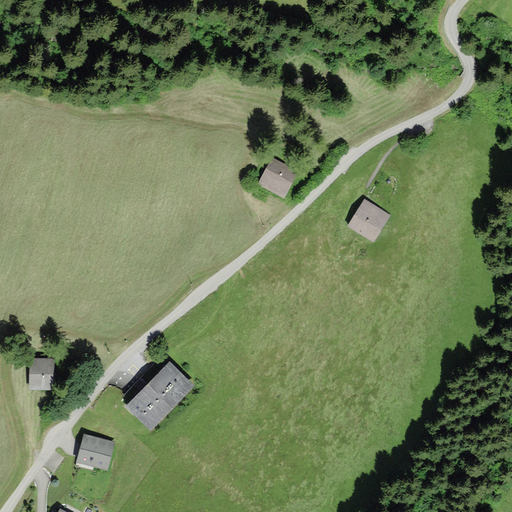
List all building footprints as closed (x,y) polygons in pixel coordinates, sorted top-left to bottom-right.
[(298,173),(274,159),(260,184),(284,197),(298,173)] [(390,215),(365,199),(348,227),(373,242),(390,215)] [(59,359),(29,358),(29,391),(58,391),(59,359)] [(170,363),(125,407),(151,433),(195,388),(170,363)] [(114,444),(85,436),(78,462),(107,470),(114,444)]
